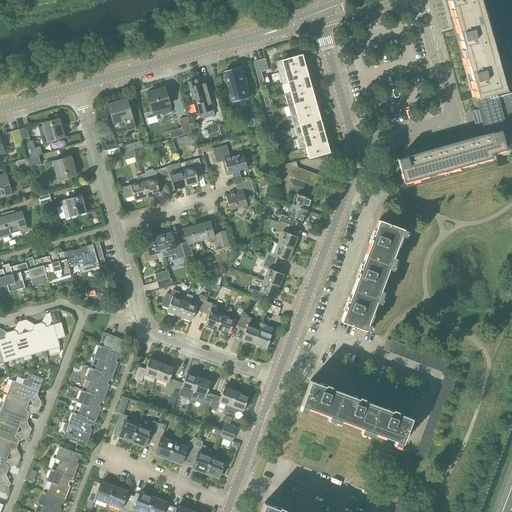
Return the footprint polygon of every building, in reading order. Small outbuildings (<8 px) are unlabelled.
[(443,0),(472,98),(475,97),(476,98),(477,98),(487,134),(397,159),(404,183),(492,158),(491,154),(506,150),(502,137),(511,133),(511,91),(508,93),(506,84),(511,82),(511,70),(491,0),(443,0)] [(276,62),(279,73),(305,66),(302,54),(276,62)] [(259,60),(262,71),(268,69),(265,58),(259,60)] [(254,61),(258,79),(263,77),(261,71),(262,71),(259,60),(254,61)] [(287,82),(308,76),(305,66),(279,73),(282,83),(287,82)] [(233,101),(250,96),(242,67),(225,72),(233,101)] [(311,87),(308,76),(287,82),(290,93),(311,87)] [(205,78),(188,83),(197,114),(202,113),(204,119),(214,116),(213,110),(214,109),(205,78)] [(285,95),(288,106),(314,99),(311,87),(290,93),(285,95)] [(154,116),(171,112),(165,89),(148,94),(154,116)] [(113,133),(127,129),(128,131),(136,129),(127,99),(108,104),(113,123),(111,124),(113,133)] [(314,99),(288,106),(291,117),(317,109),(314,99)] [(320,120),(317,109),(291,117),(294,128),(320,120)] [(184,135),(192,132),(187,117),(180,120),(184,135)] [(263,130),(268,128),(269,128),(266,117),(260,119),(263,130)] [(42,135),(44,143),(65,137),(60,118),(41,123),(44,135),(42,135)] [(294,128),(297,138),(323,131),(320,120),(294,128)] [(224,140),(232,138),(228,124),(220,126),(224,140)] [(26,127),(19,130),(22,143),(30,141),(26,127)] [(22,143),(19,130),(11,132),(15,145),(22,143)] [(305,148),(327,142),(323,131),(297,138),(300,149),(305,148)] [(123,152),(134,149),(138,148),(136,142),(121,146),(123,152)] [(330,153),(327,142),(305,148),(308,159),(330,153)] [(242,182),(239,170),(247,168),(243,154),(230,157),(227,145),(213,149),(216,163),(224,161),(228,173),(232,172),(235,184),(242,182)] [(136,157),(134,149),(123,152),(125,160),(136,157)] [(38,155),(27,159),(29,168),(41,165),(38,155)] [(59,181),(76,176),(70,157),(53,162),(59,181)] [(179,164),(186,187),(198,183),(195,172),(202,170),(199,158),(179,164)] [(18,171),(29,168),(27,159),(15,162),(18,171)] [(285,175),(289,176),(291,169),(297,168),(296,162),(279,166),(277,172),(278,173),(285,175)] [(167,167),(160,169),(163,180),(165,186),(171,184),(173,190),(186,187),(179,164),(179,163),(167,167)] [(289,176),(294,179),(300,181),(304,170),(297,168),(291,169),(289,176)] [(145,174),(141,175),(148,197),(160,194),(158,188),(163,187),(161,181),(163,180),(160,169),(153,171),(153,169),(145,172),(145,174)] [(309,172),(304,170),(300,181),(305,183),(309,172)] [(294,179),(292,185),(303,189),(306,183),(311,185),(315,174),(309,172),(305,183),(300,181),(294,179)] [(321,176),(315,174),(311,185),(317,187),(321,176)] [(0,197),(11,194),(6,175),(0,176),(0,197)] [(138,183),(122,187),(125,198),(133,196),(134,201),(148,197),(141,175),(136,176),(138,183)] [(326,178),(321,176),(317,187),(322,189),(326,178)] [(242,182),(235,184),(237,190),(230,192),(230,194),(225,196),(229,210),(247,205),(244,195),(254,193),(251,180),(242,182)] [(296,195),(292,206),(307,212),(312,200),(301,195),(303,189),(292,185),(289,192),(296,195)] [(49,194),(38,197),(40,205),(51,201),(49,194)] [(65,219),(86,213),(81,195),(60,201),(65,219)] [(28,208),(40,205),(38,197),(25,200),(28,208)] [(307,212),(292,206),(287,217),(281,215),(278,222),(289,226),(292,220),(303,224),(307,212)] [(0,237),(27,229),(26,225),(22,212),(0,218),(0,237)] [(371,240),(366,254),(390,263),(395,251),(401,235),(403,229),(379,220),(378,220),(373,235),(371,234),(369,239),(371,240)] [(197,225),(201,241),(208,239),(210,244),(214,243),(216,248),(223,246),(220,233),(213,234),(210,221),(197,225)] [(287,233),(289,226),(278,222),(275,230),(282,232),(277,243),(293,249),(298,237),(287,233)] [(181,244),(185,257),(193,255),(191,250),(195,249),(194,243),(201,241),(197,225),(184,228),(187,242),(181,244)] [(185,257),(181,244),(175,245),(171,232),(170,232),(170,231),(159,234),(159,235),(158,236),(162,252),(161,252),(163,258),(176,254),(177,259),(185,257)] [(161,252),(162,252),(158,236),(153,237),(153,235),(146,237),(146,239),(145,239),(149,252),(143,254),(146,262),(145,262),(151,261),(156,259),(154,254),(155,254),(161,252)] [(87,245),(89,251),(101,248),(99,242),(87,245)] [(264,259),(275,264),(278,257),(288,261),(293,249),(277,243),(273,255),(267,252),(264,259)] [(94,268),(92,263),(92,262),(91,257),(89,251),(87,245),(79,248),(80,249),(73,251),(72,249),(64,252),(69,268),(82,264),(84,271),(94,268)] [(89,251),(91,257),(102,254),(101,248),(89,251)] [(229,263),(231,259),(234,250),(230,249),(228,253),(227,253),(223,261),(229,263)] [(71,275),(69,268),(64,252),(56,254),(55,250),(48,252),(49,256),(41,258),(48,281),(71,275)] [(91,257),(92,262),(92,263),(104,259),(102,254),(91,257)] [(359,273),(353,287),(378,296),(390,263),(366,254),(360,268),(359,268),(357,272),(359,273)] [(26,262),(18,265),(22,281),(23,281),(30,279),(32,286),(48,281),(41,258),(33,261),(32,257),(25,259),(26,262)] [(104,259),(92,263),(94,268),(97,267),(104,266),(106,265),(104,259)] [(267,270),(263,281),(279,287),(284,274),(273,270),(275,264),(264,259),(261,267),(267,270)] [(25,288),(23,281),(22,281),(18,265),(10,267),(9,264),(2,265),(3,269),(0,269),(0,287),(7,285),(9,292),(25,288)] [(155,274),(157,282),(170,278),(168,270),(155,274)] [(219,286),(221,278),(213,276),(211,284),(212,284),(219,286)] [(172,286),(170,278),(157,282),(159,289),(172,286)] [(274,299),(279,287),(263,281),(259,292),(252,290),(250,297),(261,301),(263,295),(274,299)] [(346,306),(340,321),(365,330),(378,296),(353,287),(348,302),(346,301),(344,306),(346,306)] [(184,301),(177,298),(179,292),(172,290),(170,296),(166,294),(161,306),(168,308),(166,312),(178,316),(184,301)] [(184,301),(178,316),(191,321),(195,310),(201,313),(207,297),(200,295),(196,305),(190,303),(193,296),(187,294),(184,301)] [(215,301),(207,297),(201,313),(208,315),(204,326),(216,331),(222,315),(211,310),(215,301)] [(251,298),(249,305),(254,307),(257,300),(251,298)] [(277,316),(280,308),(269,304),(266,311),(277,316)] [(224,308),(222,315),(216,331),(228,335),(232,324),(239,326),(243,315),(244,315),(245,311),(238,308),(234,319),(227,317),(230,310),(224,308)] [(251,318),(244,315),(243,315),(239,326),(246,329),(242,340),(254,345),(260,329),(249,325),(251,318)] [(49,326),(46,327),(45,324),(42,323),(38,324),(46,351),(60,347),(58,339),(65,337),(61,322),(49,326)] [(32,355),(46,351),(38,324),(34,324),(33,328),(33,330),(26,333),(32,355)] [(272,333),(260,329),(254,345),(266,349),(272,333)] [(14,330),(10,331),(18,359),(32,355),(26,333),(18,335),(17,332),(14,330)] [(5,338),(0,339),(0,348),(4,363),(18,359),(10,331),(7,332),(5,336),(5,338)] [(104,333),(99,345),(104,347),(109,335),(104,333)] [(109,335),(104,347),(110,350),(114,337),(109,335)] [(114,337),(110,350),(115,352),(120,339),(114,337)] [(120,339),(115,352),(121,354),(126,342),(120,339)] [(389,352),(393,341),(387,339),(383,350),(389,352)] [(395,354),(399,343),(393,341),(389,352),(395,354)] [(400,357),(405,345),(399,343),(395,354),(400,357)] [(99,345),(90,368),(112,377),(117,365),(115,364),(118,357),(120,358),(121,354),(115,352),(110,350),(104,347),(99,345)] [(406,359),(410,348),(405,345),(400,357),(406,359)] [(412,361),(416,350),(410,348),(406,359),(412,361)] [(417,363),(421,352),(416,350),(412,361),(417,363)] [(423,365),(427,354),(421,352),(417,363),(423,365)] [(428,367),(433,356),(427,354),(423,365),(428,367)] [(428,367),(434,369),(438,358),(433,356),(428,367)] [(144,374),(155,379),(161,363),(149,358),(145,369),(139,367),(134,378),(142,381),(144,374)] [(438,358),(434,369),(440,371),(444,360),(438,358)] [(444,360),(440,371),(445,373),(450,362),(444,360)] [(173,368),(161,363),(155,379),(167,383),(163,392),(171,395),(172,392),(176,381),(169,378),(173,368)] [(50,371),(56,374),(58,368),(50,365),(48,367),(51,368),(50,371)] [(111,380),(112,377),(90,368),(81,391),(104,399),(108,387),(106,386),(109,380),(111,380)] [(172,392),(191,399),(199,377),(187,373),(183,383),(176,381),(172,392)] [(12,380),(12,381),(9,379),(7,385),(10,386),(7,394),(29,402),(31,395),(34,396),(37,395),(43,379),(29,374),(27,379),(24,378),(22,384),(12,380)] [(442,382),(453,386),(456,381),(444,376),(442,382)] [(195,401),(209,406),(214,395),(207,392),(211,382),(199,377),(191,399),(195,401)] [(309,385),(301,405),(335,418),(344,393),(330,388),(330,386),(326,385),(325,386),(310,381),(309,385)] [(442,382),(440,388),(451,392),(453,386),(442,382)] [(220,397),(214,395),(209,406),(217,409),(220,403),(226,405),(223,412),(228,414),(237,391),(225,387),(220,397)] [(440,388),(438,393),(449,397),(451,392),(440,388)] [(81,391),(73,413),(95,422),(100,409),(98,408),(100,402),(102,403),(104,399),(81,391)] [(234,416),(236,409),(243,411),(249,396),(237,391),(228,414),(234,416)] [(344,393),(335,418),(368,430),(377,406),(363,400),(364,399),(359,397),(358,399),(344,393)] [(438,393),(436,399),(447,403),(449,397),(438,393)] [(2,408),(28,418),(30,413),(28,410),(26,409),(29,402),(7,394),(2,408)] [(445,409),(447,403),(436,399),(434,404),(445,409)] [(434,404),(432,410),(443,414),(445,409),(434,404)] [(377,406),(368,430),(399,441),(402,443),(402,442),(411,418),(396,413),(397,411),(392,410),(392,411),(377,406)] [(0,412),(0,421),(18,429),(21,422),(23,423),(26,421),(28,418),(2,408),(0,412)] [(430,416),(441,420),(443,414),(432,410),(430,416)] [(95,422),(73,413),(69,424),(66,423),(61,434),(71,438),(70,440),(77,443),(78,441),(87,444),(91,432),(89,431),(91,425),(94,426),(95,422)] [(118,437),(132,442),(138,425),(126,420),(127,416),(120,414),(115,429),(121,431),(118,437)] [(227,416),(222,430),(234,435),(237,428),(229,425),(232,418),(227,416)] [(430,416),(427,421),(439,425),(441,420),(430,416)] [(0,437),(18,444),(19,440),(18,437),(15,436),(18,429),(0,421),(0,437)] [(150,429),(138,425),(132,442),(145,447),(147,441),(152,443),(158,427),(159,428),(160,424),(153,421),(150,429)] [(427,421),(425,427),(436,431),(439,425),(427,421)] [(49,426),(46,434),(52,436),(55,428),(49,426)] [(164,430),(159,428),(158,427),(152,443),(158,445),(155,455),(168,460),(174,442),(162,437),(164,430)] [(425,427),(423,432),(434,437),(436,431),(425,427)] [(219,437),(232,442),(234,435),(222,430),(219,437)] [(423,432),(421,438),(432,442),(434,437),(423,432)] [(18,444),(0,437),(0,452),(8,456),(11,449),(13,450),(16,448),(18,444)] [(421,438),(419,444),(430,448),(432,442),(421,438)] [(192,468),(205,474),(212,456),(211,455),(212,451),(206,449),(205,453),(204,453),(205,449),(200,448),(202,442),(196,440),(194,445),(195,445),(189,460),(194,462),(192,468)] [(183,458),(189,460),(195,445),(194,445),(188,443),(187,447),(174,442),(168,460),(180,464),(183,458)] [(419,444),(417,449),(428,453),(430,448),(419,444)] [(60,447),(51,469),(74,478),(78,466),(76,465),(79,458),(81,459),(82,455),(60,447)] [(426,459),(428,453),(417,449),(415,454),(426,459)] [(8,456),(0,452),(0,468),(7,471),(9,467),(7,464),(5,463),(8,456)] [(225,460),(212,456),(205,474),(218,478),(225,460)] [(42,491),(65,500),(70,488),(67,487),(70,480),(72,481),(74,478),(51,469),(42,491)] [(108,504),(114,487),(101,482),(99,488),(93,486),(87,500),(87,501),(85,506),(91,509),(95,499),(108,504)] [(127,492),(114,487),(108,504),(120,508),(118,511),(126,511),(131,500),(125,498),(127,492)] [(42,491),(34,511),(60,511),(61,511),(59,510),(61,503),(64,503),(65,500),(42,491)] [(147,511),(153,497),(140,492),(136,502),(131,500),(126,511),(147,511)] [(168,511),(169,510),(164,508),(166,502),(153,497),(147,511),(168,511)] [(264,503),(260,511),(287,511),(283,511),(284,509),(279,507),(279,509),(264,503)]
